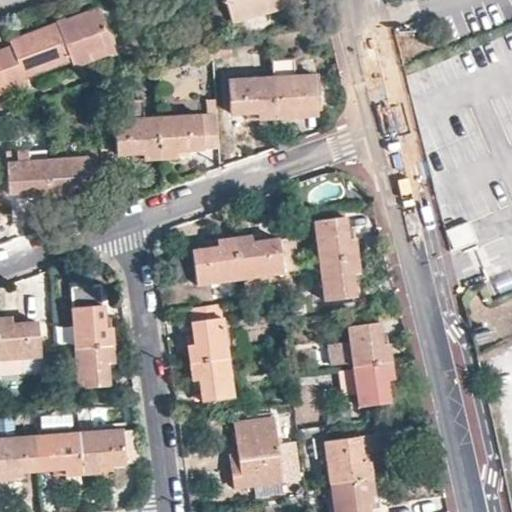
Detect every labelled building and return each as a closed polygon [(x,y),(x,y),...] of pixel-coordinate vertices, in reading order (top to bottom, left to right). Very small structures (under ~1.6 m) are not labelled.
[(132,0),(144,34),(169,26),(160,0),(132,0)] [(302,0),(225,0),(231,22),(302,1),(302,0)] [(0,63),(7,85),(9,90),(28,84),(27,80),(25,73),(72,57),(74,63),(92,57),(90,48),(103,43),(100,32),(107,28),(100,6),(42,26),(13,35),(15,40),(0,44),(0,63)] [(327,12),(308,18),(309,30),(331,29),(327,12)] [(115,49),(107,28),(100,32),(103,43),(90,48),(92,57),(115,49)] [(232,40),(214,45),(214,59),(233,57),(232,40)] [(25,73),(27,80),(74,63),(72,57),(25,73)] [(272,62),(273,77),(296,76),(295,60),(272,62)] [(273,77),(276,117),(292,116),(292,109),(318,107),(317,74),(296,76),(273,77)] [(261,118),(276,117),(273,77),(232,79),(234,112),(248,112),(260,111),(261,118)] [(144,116),(144,98),(125,99),(126,117),(144,116)] [(318,107),(292,109),(292,116),(292,118),(306,117),(319,116),(318,107)] [(211,113),(202,113),(158,116),(161,156),(178,155),(178,148),(193,147),(203,146),(219,146),(218,112),(211,113)] [(161,156),(158,116),(144,116),(126,117),(114,118),(116,151),(128,151),(143,150),(144,157),(161,156)] [(111,152),(109,126),(101,126),(103,152),(111,152)] [(89,156),(49,159),(52,194),(67,194),(67,187),(77,186),(92,185),(89,156)] [(52,194),(49,159),(8,162),(10,191),(22,190),(36,190),(36,195),(52,194)] [(323,259),(358,254),(356,240),(350,240),(348,228),(346,216),(328,219),(317,220),(323,259)] [(468,224),(447,234),(455,251),(476,241),(468,224)] [(252,236),(235,239),(241,278),(285,272),(302,269),(300,263),(296,236),(280,239),(273,240),(254,242),(252,236)] [(241,278),(235,239),(221,241),(221,247),(209,249),(194,251),(197,271),(199,284),(241,278)] [(360,271),(358,254),(323,259),(328,298),(358,295),(356,283),(354,272),(360,271)] [(75,305),(78,346),(114,344),(113,328),(106,329),(105,315),(103,291),(87,293),(74,294),(75,305)] [(193,363),(229,358),(222,304),(193,308),(197,335),(199,348),(191,349),(193,363)] [(11,317),(0,317),(0,375),(22,373),(20,358),(41,357),(39,322),(29,323),(12,324),(11,317)] [(357,366),(393,361),(391,347),(385,348),(383,335),(381,323),(352,327),(357,366)] [(114,344),(78,346),(81,386),(111,384),(110,372),(109,360),(115,360),(114,344)] [(348,345),(329,346),(330,370),(349,369),(348,345)] [(234,399),(229,358),(193,363),(195,379),(203,378),(204,389),(206,402),(234,399)] [(395,377),(393,361),(357,366),(363,406),(393,403),(391,392),(389,378),(395,377)] [(351,372),(339,373),(341,399),(352,398),(351,372)] [(24,469),(42,468),(39,434),(15,436),(14,417),(0,418),(0,478),(13,477),(13,470),(24,469)] [(297,440),(278,443),(275,418),(235,423),(239,451),(240,464),(233,465),(237,486),(255,484),(284,479),(294,478),(303,477),(297,440)] [(320,427),(298,429),(300,439),(322,436),(320,427)] [(142,429),(127,430),(126,428),(83,431),(86,472),(101,471),(101,463),(114,462),(129,461),(129,463),(146,462),(144,447),(142,429)] [(86,472),(83,431),(39,434),(42,468),(57,467),(68,466),(69,473),(86,472)] [(335,485),(375,480),(391,478),(387,449),(384,434),(363,437),(329,442),(335,485)] [(391,478),(375,480),(377,497),(393,496),(391,478)] [(284,479),(255,484),(257,496),(286,492),(284,479)] [(377,497),(375,480),(335,485),(338,511),(373,511),(371,498),(377,497)]
